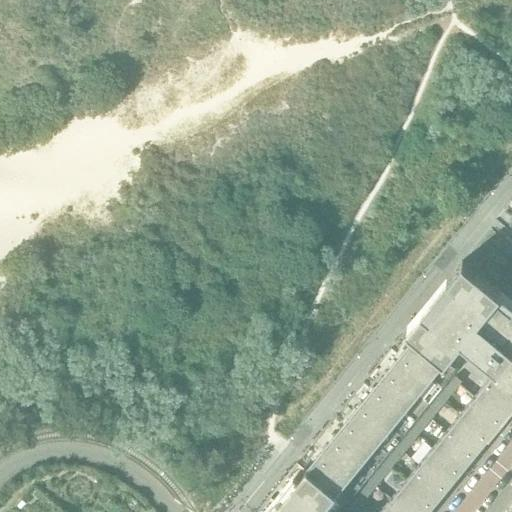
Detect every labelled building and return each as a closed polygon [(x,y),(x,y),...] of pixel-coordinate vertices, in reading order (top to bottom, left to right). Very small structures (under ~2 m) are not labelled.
[(288,475),(257,511),(320,511),(326,506),(336,494),(341,488),(355,470),(370,452),(385,434),(399,416),(414,398),(429,380),(443,362),(460,341),(495,369),(495,370),(491,375),(474,396),(503,420),(511,409),(511,302),(495,289),(463,263),(462,262),(405,331),(391,349),(376,367),(361,385),(347,403),(332,421),(317,439),(303,457),(288,475)] [(455,390),(462,382),(455,377),(448,385),(455,390)] [(448,399),(455,390),(448,385),(441,394),(448,399)] [(441,407),(448,399),(441,394),(435,402),(441,407)] [(503,420),(474,396),(459,414),(488,438),(503,420)] [(434,416),(441,407),(435,402),(428,410),(434,416)] [(427,424),(434,416),(428,410),(421,419),(427,424)] [(488,438),(459,414),(444,432),(474,456),(488,438)] [(422,431),(427,424),(421,419),(414,427),(420,432),(422,431)] [(414,441),(420,432),(414,427),(407,436),(414,441)] [(474,456),(444,432),(430,450),(459,474),(474,456)] [(407,449),(414,441),(407,436),(400,444),(407,449)] [(400,458),(407,449),(400,444),(393,452),(400,458)] [(459,474),(430,450),(415,468),(444,492),(459,474)] [(393,466),(400,458),(393,452),(386,461),(393,466)] [(386,475),(393,466),(386,461),(380,469),(386,475)] [(444,492),(415,468),(400,486),(430,510),(444,492)] [(379,483),(386,475),(380,469),(373,478),(379,483)] [(372,491),(379,483),(373,478),(366,486),(372,491)] [(365,500),(372,491),(366,486),(359,495),(365,500)] [(428,511),(430,510),(400,486),(386,504),(395,511),(428,511)] [(359,508),(365,500),(359,495),(352,503),(359,508)] [(345,511),(355,511),(359,508),(352,503),(345,511)]
